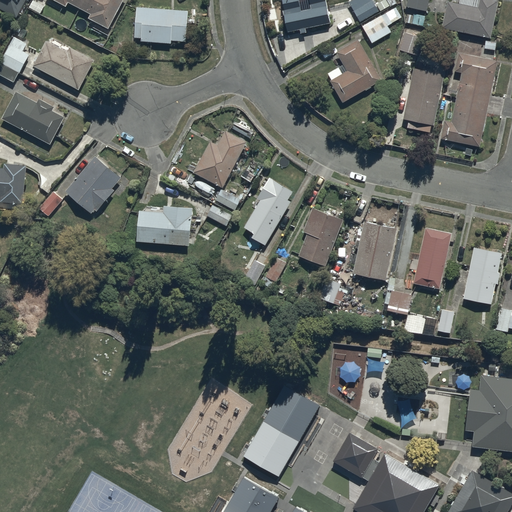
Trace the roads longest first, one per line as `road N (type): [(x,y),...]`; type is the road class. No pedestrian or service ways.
road 1 (residential): [(511,198),(385,172),(322,148),(282,116),(250,66)]
road 2 (residential): [(139,117),(250,66)]
